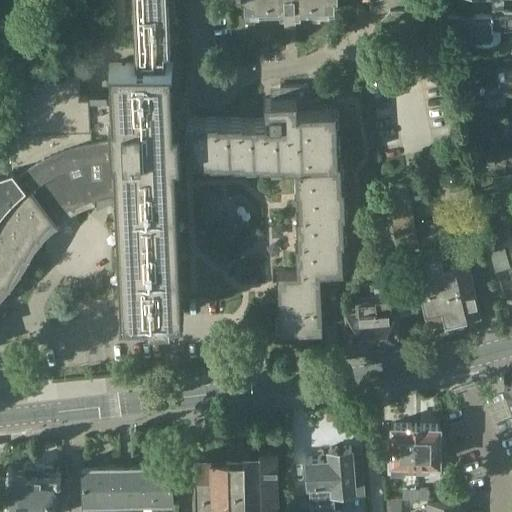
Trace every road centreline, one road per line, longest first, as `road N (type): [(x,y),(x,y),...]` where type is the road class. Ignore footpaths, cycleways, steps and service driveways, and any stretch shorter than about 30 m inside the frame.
road 1 (tertiary): [(0,420),(459,363)]
road 2 (residential): [(459,363),(500,511)]
